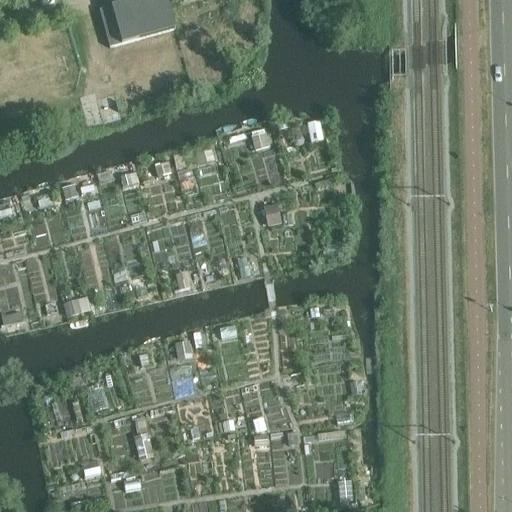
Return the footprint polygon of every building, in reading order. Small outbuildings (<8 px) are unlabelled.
[(139,0),(99,11),(110,50),(175,31),(166,0),(139,0)] [(170,0),(175,19),(212,9),(209,0),(170,0)] [(265,136),(251,139),(255,153),(268,149),(265,136)] [(167,164),(155,167),(158,179),(170,176),(167,164)] [(128,177),(121,179),(123,190),(131,188),(128,177)] [(330,182),(314,185),(315,190),(331,186),(330,182)] [(73,187),(62,190),(66,202),(76,199),(73,187)] [(186,278),(176,281),(179,292),(189,290),(186,278)] [(76,304),(65,307),(68,319),(79,316),(76,304)] [(22,314),(1,319),(3,328),(23,323),(22,314)] [(190,343),(175,346),(179,363),(193,361),(190,343)] [(143,419),(135,421),(138,435),(146,433),(143,419)] [(263,420),(254,423),(257,434),(266,432),(263,420)] [(344,432),(318,436),(319,442),(345,439),(344,432)] [(147,436),(134,439),(139,462),(153,459),(147,436)] [(268,437),(254,438),(255,448),(269,447),(268,437)]
